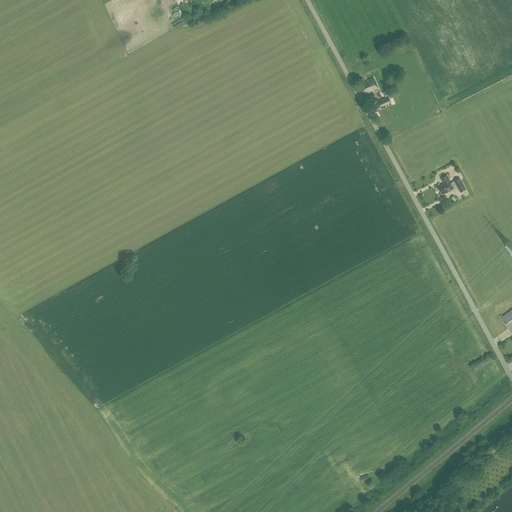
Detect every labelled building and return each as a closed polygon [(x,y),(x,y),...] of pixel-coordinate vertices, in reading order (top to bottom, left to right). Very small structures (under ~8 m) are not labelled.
[(197,0),(200,5),(203,9),(210,6),(206,0),(197,0)] [(374,92),(379,90),(374,78),(368,80),(368,81),(360,85),(365,96),(374,92)] [(382,108),(387,106),(392,104),(389,97),(378,101),(382,108)] [(444,184),(438,187),(442,195),(454,188),(453,187),(457,185),(461,192),(466,189),(460,178),(455,181),(451,183),(447,175),(445,177),(444,177),(442,177),(442,178),(441,179),(444,184)] [(511,331),(511,329),(511,309),(501,318),(511,331)] [(475,371),(492,362),(489,357),(472,367),(475,371)]
